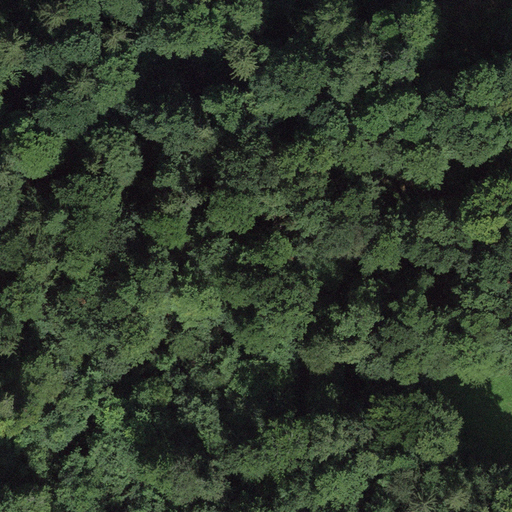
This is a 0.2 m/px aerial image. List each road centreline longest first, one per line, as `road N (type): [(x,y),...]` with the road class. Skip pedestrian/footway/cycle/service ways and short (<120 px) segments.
road 1 (unclassified): [(158,0),(251,263),(306,344),(317,511)]
road 2 (track): [(0,384),(308,380)]
road 3 (track): [(194,101),(375,37),(448,39)]
